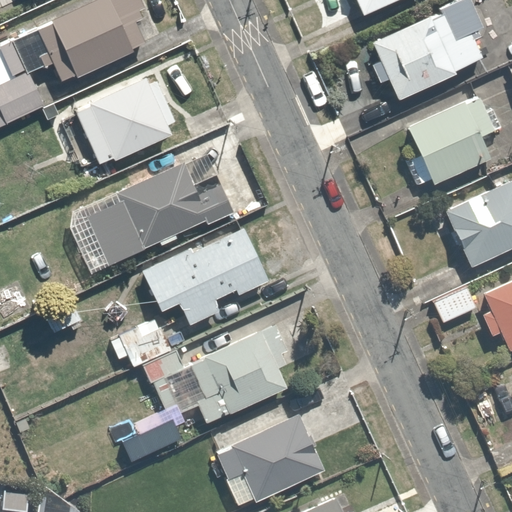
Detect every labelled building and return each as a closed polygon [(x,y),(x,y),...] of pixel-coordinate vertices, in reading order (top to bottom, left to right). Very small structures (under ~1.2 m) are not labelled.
[(140,0),(78,0),(24,27),(55,83),(156,31),(140,0)] [(344,0),(350,11),(374,0),(344,0)] [(482,55),(458,0),(437,0),(360,33),(369,54),(360,57),(369,81),(379,77),(388,96),(482,55)] [(0,77),(20,68),(4,35),(0,37),(0,77)] [(20,68),(0,77),(0,122),(37,105),(20,68)] [(137,78),(63,111),(87,166),(161,133),(157,123),(137,78)] [(468,91),(399,131),(428,181),(481,151),(471,134),(487,125),(468,91)] [(48,122),(31,130),(43,157),(60,149),(48,122)] [(74,217),(97,267),(228,205),(216,178),(188,191),(174,161),(107,193),(110,200),(74,217)] [(437,210),(463,264),(511,240),(511,190),(509,192),(498,170),(458,189),(462,198),(437,210)] [(201,232),(136,265),(155,303),(172,294),(184,319),(220,300),(215,291),(231,282),(234,288),(262,273),(236,223),(204,239),(201,232)] [(482,304),(473,311),(484,332),(490,329),(497,345),(511,337),(511,274),(498,281),(494,274),(476,282),(482,304)] [(466,283),(427,299),(435,320),(474,304),(466,283)] [(20,345),(62,323),(65,329),(79,322),(76,316),(79,314),(68,293),(52,302),(54,306),(29,319),(27,315),(9,324),(20,345)] [(293,378),(267,319),(177,358),(158,314),(103,338),(116,368),(132,361),(157,418),(190,403),(197,420),(293,378)] [(202,444),(228,505),(317,467),(292,406),(202,444)] [(163,457),(124,471),(133,493),(171,478),(163,457)] [(280,511),(339,511),(331,490),(280,511)]
